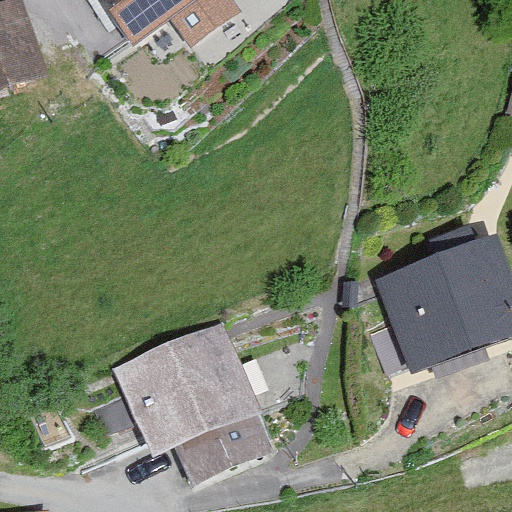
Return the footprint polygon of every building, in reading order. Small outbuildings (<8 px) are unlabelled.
[(0,91),(43,80),(21,0),(0,5),(0,91)] [(104,0),(132,42),(172,15),(191,44),(239,12),(231,0),(104,0)] [(511,67),(497,132),(511,134),(511,67)] [(511,335),(511,288),(496,239),(383,276),(413,368),(511,335)] [(269,456),(220,325),(113,364),(150,464),(181,453),(193,484),(269,456)]
